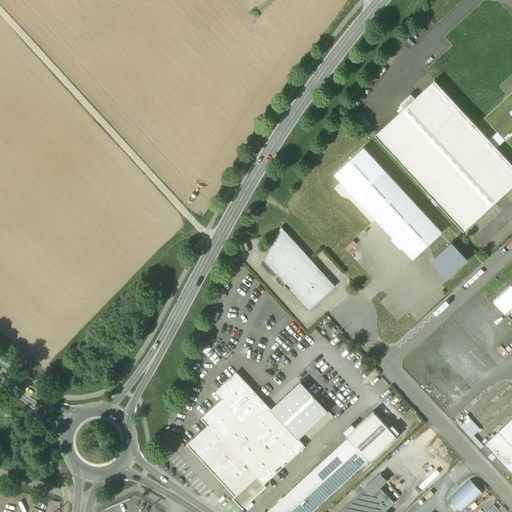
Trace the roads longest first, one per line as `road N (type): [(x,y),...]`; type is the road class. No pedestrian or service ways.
road 1 (secondary): [(380,0),(268,152),(180,310)]
road 2 (track): [(215,245),(0,10)]
road 3 (residential): [(511,500),(389,365)]
road 4 (residential): [(389,365),(511,249)]
road 5 (secondary): [(126,425),(180,310)]
road 6 (secondary): [(180,310),(106,410)]
